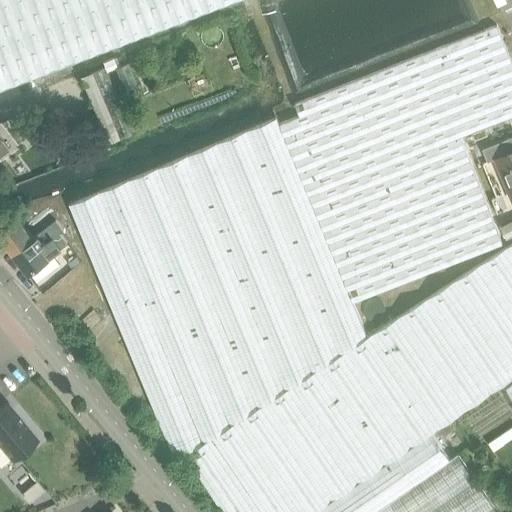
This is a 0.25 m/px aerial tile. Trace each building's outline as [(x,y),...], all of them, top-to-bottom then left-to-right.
[(0,0),(0,89),(232,0),(0,0)] [(511,242),(457,277),(367,335),(354,300),(452,262),(503,242),(461,135),(511,115),(511,61),(497,24),(296,103),(301,115),(280,123),(277,117),(69,204),(131,352),(175,460),(185,454),(224,511),(314,511),(432,432),(511,377),(511,242)] [(112,58),(104,62),(108,71),(116,67),(113,58),(112,58)] [(128,63),(116,67),(126,90),(137,85),(128,63)] [(105,66),(81,75),(98,115),(110,143),(117,140),(133,133),(105,66)] [(0,155),(10,147),(0,135),(0,155)] [(511,202),(511,201),(511,137),(483,149),(487,162),(495,159),(511,202)] [(0,239),(28,274),(66,243),(58,233),(62,230),(54,220),(31,238),(16,219),(0,232),(0,239)] [(511,219),(501,225),(506,238),(511,234),(511,219)] [(0,465),(10,457),(12,459),(37,438),(7,401),(0,406),(0,465)] [(511,426),(488,442),(493,450),(511,437),(511,426)] [(432,432),(314,511),(373,511),(449,460),(432,432)] [(449,460),(373,511),(499,511),(459,453),(449,460)] [(36,479),(20,492),(28,501),(43,488),(36,479)]
